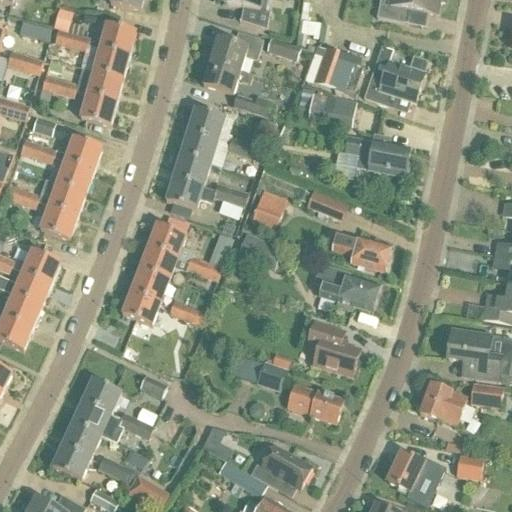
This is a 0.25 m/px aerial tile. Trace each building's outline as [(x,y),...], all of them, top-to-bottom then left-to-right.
[(0,0),(0,7),(14,10),(16,0),(0,0)] [(76,12),(86,13),(88,0),(85,0),(60,0),(58,31),(74,32),(76,12)] [(114,0),(113,8),(144,14),(146,0),(114,0)] [(227,0),(226,9),(245,12),(241,25),(269,34),(269,16),(265,15),(267,0),(227,0)] [(444,10),(445,0),(381,0),(377,22),(409,28),(409,27),(406,26),(408,13),(437,19),(439,9),(444,10)] [(45,46),(48,33),(23,27),(20,39),(45,46)] [(102,52),(132,60),(139,37),(109,28),(102,52)] [(329,31),(322,29),(320,41),(319,46),(326,47),(329,31)] [(55,49),(72,53),(76,39),(59,34),(55,49)] [(257,64),(263,44),(237,37),(234,47),(217,42),(210,67),(240,76),(241,74),(244,61),(257,64)] [(91,43),(76,39),(72,53),(87,58),(91,43)] [(299,52),(297,51),(271,43),(267,57),(298,67),(302,54),(298,53),(299,52)] [(353,104),(365,67),(349,61),(349,60),(326,53),(317,50),(304,87),(339,98),(339,100),(353,104)] [(375,72),(364,103),(386,111),(391,99),(411,106),(415,107),(425,78),(429,66),(413,60),(409,73),(389,66),(394,53),(383,50),(375,72)] [(125,83),(132,60),(102,52),(96,75),(125,83)] [(23,76),(28,61),(12,56),(7,72),(23,76)] [(44,66),(28,61),(23,76),(39,81),(44,66)] [(241,74),(240,76),(210,67),(204,90),(234,98),(238,84),(251,87),(253,77),(241,74)] [(119,106),(125,83),(96,75),(89,98),(119,106)] [(42,95),(58,100),(62,85),(46,80),(42,95)] [(78,89),(62,85),(58,100),(64,101),(74,104),(78,89)] [(352,112),(330,108),(331,97),(315,94),(311,118),(350,125),(352,112)] [(112,130),(119,106),(89,98),(83,121),(112,130)] [(257,105),(238,99),(233,112),(269,123),(273,106),(258,101),(257,105)] [(0,119),(11,122),(14,114),(10,113),(12,106),(0,102),(0,119)] [(31,112),(12,106),(10,113),(14,114),(11,122),(26,127),(31,112)] [(190,136),(220,145),(227,122),(197,112),(190,136)] [(53,143),(57,129),(37,123),(33,136),(53,143)] [(277,128),(262,124),(259,132),(275,136),(277,128)] [(212,168),(220,145),(190,136),(182,158),(212,168)] [(389,148),(390,143),(374,140),(373,146),(348,142),(345,159),(358,161),(356,172),(370,175),(405,182),(406,178),(410,175),(411,168),(408,165),(411,152),(389,148)] [(67,165),(96,176),(105,153),(75,142),(67,165)] [(227,157),(242,162),(247,147),(232,142),(227,157)] [(21,159),(37,164),(42,150),(26,144),(21,159)] [(262,152),(247,147),(242,162),(257,166),(262,152)] [(57,155),(42,150),(37,164),(52,170),(57,155)] [(205,191),(212,168),(182,158),(175,181),(205,191)] [(88,198),(96,176),(67,165),(59,188),(88,198)] [(175,181),(167,205),(197,214),(200,204),(211,208),(213,203),(229,208),(234,193),(217,188),(215,195),(204,192),(205,191),(175,181)] [(80,221),(88,198),(59,188),(50,210),(80,221)] [(20,209),(26,195),(10,189),(4,204),(20,209)] [(234,193),(229,208),(245,213),(250,198),(234,193)] [(309,197),(301,194),(298,203),(306,206),(309,197)] [(36,215),(41,201),(26,195),(20,209),(36,215)] [(343,227),(350,209),(314,195),(307,212),(343,227)] [(276,239),(285,214),(261,205),(251,230),(276,239)] [(72,244),(80,221),(50,210),(42,233),(72,244)] [(511,211),(505,210),(502,224),(511,225),(511,211)] [(225,228),(222,235),(232,239),(234,231),(225,228)] [(150,252),(190,268),(193,261),(195,256),(184,252),(188,240),(158,229),(150,252)] [(385,277),(393,252),(360,242),(337,236),(332,256),(339,258),(354,262),(353,268),(385,277)] [(275,277),(284,252),(246,238),(237,263),(275,277)] [(219,240),(214,254),(229,259),(234,246),(219,240)] [(511,265),(511,252),(497,249),(495,262),(511,265)] [(150,252),(141,275),(171,286),(176,273),(186,278),(188,275),(190,268),(150,252)] [(1,259),(0,261),(0,275),(10,280),(13,272),(24,277),(53,289),(63,266),(34,254),(28,268),(15,263),(14,266),(1,259)] [(208,267),(193,261),(190,268),(188,275),(203,281),(208,267)] [(511,293),(511,265),(495,262),(492,276),(509,279),(507,292),(511,293)] [(223,273),(208,267),(203,281),(218,287),(223,273)] [(373,317),(381,291),(350,281),(351,278),(320,268),(314,289),(323,292),(321,300),(339,306),(338,311),(351,315),(353,310),(373,317)] [(163,308),(171,286),(141,275),(133,297),(163,308)] [(44,311),(53,289),(24,277),(19,289),(0,280),(0,293),(14,300),(15,298),(44,311)] [(485,313),(483,323),(511,328),(511,293),(507,292),(504,305),(487,301),(485,313)] [(154,331),(163,308),(133,297),(124,320),(154,331)] [(35,333),(44,311),(15,298),(14,300),(6,320),(35,333)] [(287,303),(285,310),(300,315),(302,307),(287,303)] [(169,319),(185,326),(190,312),(175,306),(169,319)] [(185,326),(189,327),(201,332),(206,318),(190,312),(185,326)] [(0,344),(25,355),(35,333),(6,320),(0,333),(0,344)] [(352,382),(361,355),(342,349),(347,336),(316,326),(308,351),(320,355),(315,370),(352,382)] [(499,388),(502,364),(489,362),(492,342),(452,337),(448,367),(473,370),(471,384),(499,388)] [(274,365),(290,370),(292,364),(276,359),(274,365)] [(264,368),(240,360),(234,379),(258,387),(257,389),(281,397),(289,375),(264,367),(264,368)] [(289,374),(290,370),(274,365),(273,369),(289,374)] [(0,397),(3,399),(14,377),(0,369),(0,397)] [(162,405),(168,391),(147,380),(140,394),(162,405)] [(84,406),(113,420),(124,397),(94,384),(84,406)] [(501,414),(504,392),(474,388),(470,410),(501,414)] [(319,397),(295,389),(287,412),(310,419),(310,420),(336,429),(344,404),(319,396),(319,397)] [(453,399),(431,391),(421,421),(443,429),(443,428),(458,433),(468,406),(453,400),(453,399)] [(84,406),(74,428),(103,441),(117,448),(124,434),(120,432),(121,430),(123,424),(122,423),(113,420),(84,406)] [(135,439),(141,425),(125,417),(122,423),(123,424),(120,432),(135,439)] [(141,425),(135,439),(148,445),(155,431),(141,425)] [(93,463),(103,441),(74,428),(64,450),(93,463)] [(83,485),(93,463),(64,450),(54,472),(83,485)] [(251,480),(269,490),(277,495),(283,485),(300,494),(313,473),(274,451),(262,472),(257,469),(251,480)] [(121,468),(115,482),(128,489),(132,482),(137,485),(150,463),(142,458),(141,459),(133,454),(124,470),(121,468)] [(425,468),(403,457),(389,486),(412,497),(422,475),(435,482),(440,470),(427,464),(425,468)] [(480,486),(484,465),(461,460),(456,482),(480,486)] [(115,482),(121,468),(105,461),(98,474),(115,482)] [(269,490),(251,480),(235,471),(228,484),(262,504),(269,490)] [(494,492),(474,491),(473,510),(493,510),(494,492)] [(96,494),(89,506),(100,511),(117,511),(121,507),(115,503),(97,494),(96,494)] [(83,511),(62,500),(55,511),(53,511),(36,503),(31,511),(83,511)] [(282,511),(265,502),(260,511),(249,505),(245,511),(282,511)]
